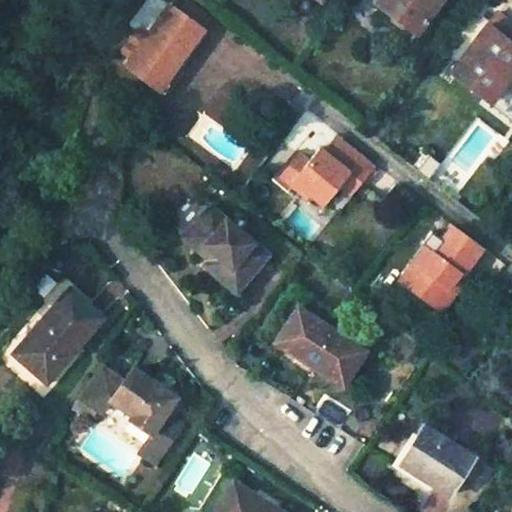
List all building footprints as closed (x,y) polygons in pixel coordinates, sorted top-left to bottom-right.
[(380,0),(375,6),(412,35),(439,0),(380,0)] [(174,74),(204,35),(169,10),(146,42),(125,69),(151,89),(167,69),(174,74)] [(511,48),(484,27),(450,70),(489,101),(511,72),(511,48)] [(151,89),(164,98),(180,77),(174,74),(167,69),(151,89)] [(327,159),(340,143),(335,138),(321,155),(327,159)] [(308,164),(292,184),(309,197),(323,209),(338,189),(347,179),(359,187),(374,168),(340,143),(327,159),(321,155),(317,152),(308,164)] [(298,157),(279,181),(306,201),(309,197),(292,184),(308,164),(298,157)] [(347,179),(338,189),(350,198),(359,187),(347,179)] [(400,186),(380,204),(394,220),(414,201),(400,186)] [(209,210),(185,240),(211,262),(205,269),(237,296),(267,260),(209,210)] [(431,256),(427,262),(420,269),(412,263),(396,283),(437,314),(453,294),(446,289),(452,282),(457,276),(461,279),(482,250),(453,227),(431,256)] [(420,269),(427,262),(431,256),(423,250),(418,255),(412,263),(420,269)] [(457,276),(452,282),(446,289),(453,294),(458,287),(464,281),(461,279),(457,276)] [(72,289),(11,356),(45,387),(106,321),(72,289)] [(298,311),(273,350),(343,394),(368,356),(298,311)] [(102,416),(105,417),(113,405),(127,382),(102,367),(80,401),(102,416)] [(127,382),(113,405),(134,419),(131,425),(153,440),(166,458),(185,432),(174,426),(182,412),(175,408),(178,401),(133,372),(127,382)] [(80,401),(78,399),(71,410),(96,426),(102,416),(80,401)] [(428,428),(402,470),(449,499),(474,458),(428,428)] [(153,440),(141,461),(158,473),(166,458),(153,440)] [(273,511),(235,488),(221,511),(273,511)]
